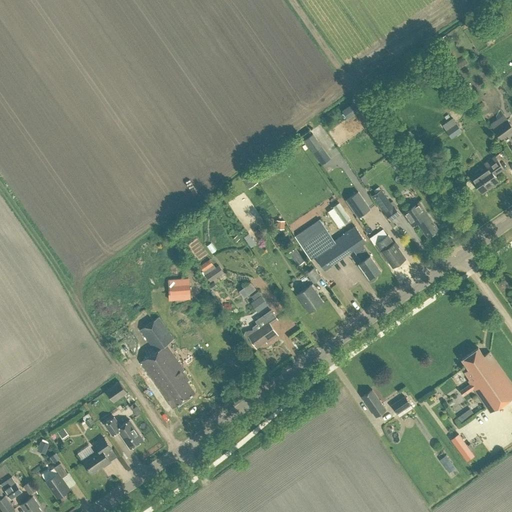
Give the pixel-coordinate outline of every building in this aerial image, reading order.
[(511,130),(511,124),(508,118),(494,128),(502,138),(511,130)] [(443,126),(451,138),(462,131),(453,119),(443,126)] [(313,134),(304,141),(321,165),(330,158),(313,134)] [(476,185),(480,191),(491,183),(492,185),(498,181),(494,174),(503,168),(494,156),(484,163),(487,167),(471,178),(466,181),(466,183),(469,188),(471,188),(476,185)] [(255,173),(245,177),(250,187),(259,182),(255,173)] [(373,195),(384,210),(391,205),(380,190),(373,195)] [(370,208),(358,191),(346,199),(358,217),(370,208)] [(427,237),(438,229),(427,213),(419,201),(418,201),(418,202),(404,212),(403,212),(412,226),(413,225),(412,224),(416,221),(427,237)] [(351,219),(340,203),(334,207),(335,208),(328,212),(339,228),(348,221),(349,223),(352,221),(350,219),(351,219)] [(384,212),(390,220),(400,213),(394,205),(384,212)] [(299,220),(304,227),(310,223),(306,216),(299,220)] [(359,262),(369,277),(380,269),(362,243),(365,240),(355,226),(334,240),(320,218),(295,236),(310,259),(314,255),(324,269),(354,249),(358,255),(358,254),(362,260),(359,262)] [(265,226),(254,231),(258,240),(270,235),(265,226)] [(247,234),(254,245),(259,242),(252,231),(247,234)] [(376,243),(392,267),(405,258),(395,242),(393,243),(388,235),(376,243)] [(290,253),(299,266),(306,262),(297,248),(290,253)] [(200,265),(211,281),(225,271),(220,264),(216,266),(210,258),(200,265)] [(306,273),(313,283),(321,277),(314,267),(306,273)] [(189,278),(168,279),(169,300),(190,299),(189,278)] [(254,282),(243,290),(248,295),(258,286),(254,282)] [(297,294),(309,311),(322,302),(310,285),(297,294)] [(252,295),(255,299),(251,302),(258,311),(269,304),(262,294),(261,294),(258,290),(252,295)] [(263,342),(262,341),(265,339),(267,342),(277,334),(270,323),(277,319),(271,309),(255,320),(260,327),(255,331),(253,329),(245,331),(244,334),(250,343),(252,341),(256,347),(263,342)] [(140,361),(173,407),(195,391),(187,380),(189,379),(183,371),(184,370),(166,344),(174,338),(158,316),(140,329),(155,351),(140,361)] [(460,391),(463,395),(473,388),(490,412),(511,396),(511,383),(489,351),(484,355),(478,347),(462,358),(469,369),(464,371),(470,379),(468,380),(470,383),(460,391)] [(106,390),(114,401),(128,391),(120,380),(106,390)] [(372,389),(362,396),(376,416),(386,409),(372,389)] [(405,396),(391,405),(399,416),(413,407),(405,396)] [(470,408),(464,413),(468,418),(474,413),(470,408)] [(85,420),(90,428),(96,424),(91,416),(85,420)] [(118,431),(130,448),(143,439),(129,419),(120,425),(114,416),(104,423),(112,435),(118,431)] [(57,430),(62,437),(68,433),(63,426),(57,430)] [(459,434),(451,439),(467,461),(474,455),(471,451),(474,449),(471,444),(468,446),(459,434)] [(111,461),(105,452),(111,448),(104,437),(94,444),(98,449),(82,460),(91,473),(103,465),(104,466),(111,461)] [(443,458),(452,471),(457,467),(449,454),(443,458)] [(67,473),(60,463),(54,467),(58,472),(46,480),(57,497),(60,495),(63,496),(67,493),(67,491),(70,489),(61,477),(67,473)] [(1,483),(11,498),(22,491),(12,476),(1,483)] [(6,495),(0,498),(0,505),(4,511),(13,511),(16,510),(6,495)] [(42,511),(39,506),(40,505),(33,495),(21,504),(26,511),(42,511)]
